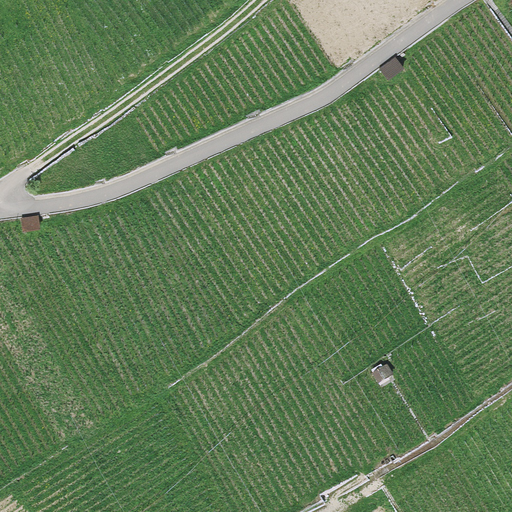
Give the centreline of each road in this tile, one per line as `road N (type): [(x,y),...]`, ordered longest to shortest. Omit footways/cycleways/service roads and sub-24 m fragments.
road 1 (track): [(0,209),(80,200),(183,163),(336,92),(462,0)]
road 2 (track): [(0,193),(265,0)]
